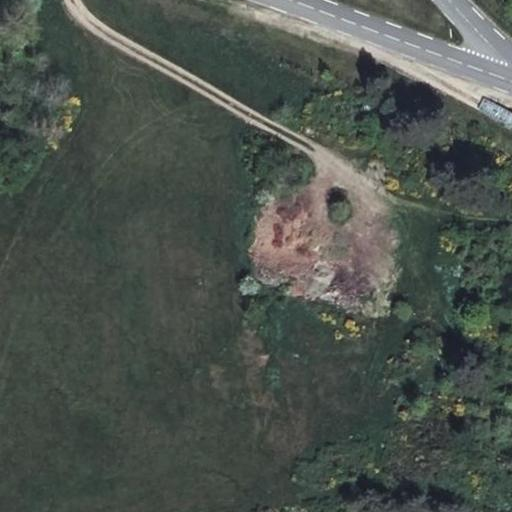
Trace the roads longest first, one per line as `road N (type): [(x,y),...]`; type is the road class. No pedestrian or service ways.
road 1 (track): [(73,0),(92,24),(320,153)]
road 2 (tertiary): [(511,81),(291,0)]
